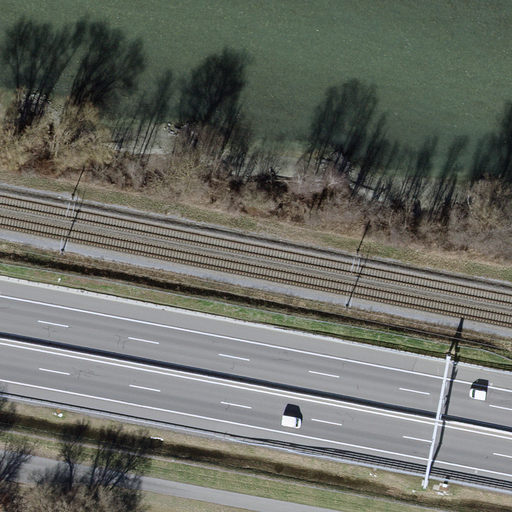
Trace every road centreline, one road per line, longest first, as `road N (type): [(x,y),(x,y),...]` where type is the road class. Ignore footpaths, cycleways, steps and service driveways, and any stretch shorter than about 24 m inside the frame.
road 1 (motorway): [(0,363),(511,458)]
road 2 (motorway): [(511,408),(0,313)]
